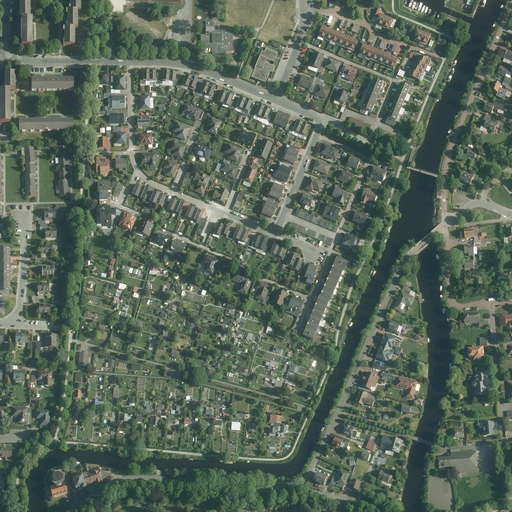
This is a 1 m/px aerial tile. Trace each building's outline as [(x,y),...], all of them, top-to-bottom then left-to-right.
[(81,11),(80,0),(68,0),(69,11),(77,11),(81,11)] [(30,17),(30,1),(19,1),(20,17),(21,17),(30,17)] [(65,28),(74,28),(77,28),(77,11),(69,11),(65,11),(65,28)] [(382,27),(386,17),(380,14),(376,24),(382,27)] [(322,23),(333,26),(336,18),(330,16),(329,19),(324,18),(322,23)] [(32,17),(30,17),(21,17),(21,31),(32,31),(32,17)] [(382,27),(388,30),(392,20),(386,17),(382,27)] [(339,26),(346,29),(348,22),(342,19),(339,26)] [(214,23),(206,24),(207,37),(203,37),(203,51),(212,51),(213,57),(226,56),(226,54),(233,53),(233,32),(214,33),(214,23)] [(352,31),(358,33),(360,26),(354,24),(352,31)] [(323,38),(328,27),(322,25),(317,35),(323,38)] [(323,38),(329,41),(334,30),(328,27),(323,38)] [(63,28),(63,46),(75,46),(74,28),(65,28),(63,28)] [(335,43),(340,33),(334,30),(329,41),(335,43)] [(32,45),(32,31),(21,31),(21,45),(32,45)] [(420,43),(425,33),(419,31),(414,40),(420,43)] [(335,43),(341,46),(345,35),(340,33),(335,43)] [(426,46),(431,36),(425,33),(420,43),(426,46)] [(348,49),(352,38),(345,35),(341,46),(348,49)] [(374,43),(376,37),(370,35),(368,42),(374,43)] [(353,51),(358,41),(352,38),(348,49),(353,51)] [(382,39),(379,48),(385,50),(388,41),(382,39)] [(364,56),(369,46),(364,43),(359,54),(364,56)] [(391,51),(397,53),(400,46),(394,44),(391,51)] [(370,59),(374,48),(369,46),(364,56),(370,59)] [(255,69),(251,78),(265,83),(270,72),(273,73),(275,67),(266,63),(267,60),(274,62),(278,53),(266,48),(265,52),(263,57),(260,56),(255,68),(255,69)] [(381,51),(374,48),(370,59),(376,62),(381,51)] [(376,62),(382,64),(387,53),(381,51),(376,62)] [(319,66),(323,57),(313,53),(308,65),(318,69),(319,66)] [(389,66),(393,56),(387,53),(382,64),(389,66)] [(394,69),(399,58),(393,56),(389,66),(394,69)] [(428,66),(430,60),(418,56),(416,61),(427,65),(428,66)] [(337,73),(341,63),(328,58),(324,67),(337,73)] [(415,61),(413,65),(425,69),(425,70),(427,65),(416,61),(415,61)] [(353,82),(358,70),(345,65),(342,72),(342,73),(347,75),(346,79),(353,82)] [(412,65),(410,70),(421,74),(422,75),(425,69),(413,65),(412,65)] [(500,67),(497,74),(509,79),(511,73),(507,71),(508,70),(500,67)] [(409,70),(407,75),(419,80),(421,74),(410,70),(409,70)] [(108,85),(108,72),(97,72),(97,85),(108,85)] [(10,90),(15,90),(15,73),(4,73),(4,90),(10,90)] [(310,86),(313,79),(301,74),(297,84),(309,89),(310,86)] [(125,90),(124,75),(113,75),(113,90),(125,90)] [(188,87),(192,77),(186,75),(183,81),(182,84),(188,87)] [(198,79),(192,77),(188,87),(194,89),(195,86),(198,79)] [(31,78),(31,91),(52,91),(52,78),(31,78)] [(73,78),(52,78),(52,91),(73,91),(73,78)] [(372,79),(370,84),(381,88),(383,83),(372,79)] [(205,94),(210,84),(203,82),(201,88),(199,92),(205,94)] [(503,99),(507,91),(499,88),(500,85),(493,82),(490,90),(497,93),(496,96),(503,99)] [(398,90),(407,93),(410,86),(401,83),(398,90)] [(509,85),(503,83),(501,85),(506,87),(504,89),(511,92),(511,89),(508,88),(509,85)] [(216,87),(210,84),(205,94),(211,97),(213,93),(216,87)] [(378,94),(381,88),(370,84),(368,90),(378,94)] [(326,99),(330,90),(318,85),(314,95),(326,99)] [(0,106),(10,106),(10,90),(4,90),(0,90),(0,106)] [(344,103),(348,94),(338,90),(335,99),(344,103)] [(365,96),(376,100),(378,94),(368,90),(365,96)] [(407,93),(398,90),(395,97),(404,101),(407,93)] [(223,104),(227,93),(221,91),(219,96),(217,101),(223,104)] [(360,108),(366,91),(365,91),(361,101),(359,101),(357,107),(360,108)] [(233,96),(227,93),(223,104),(229,106),(231,101),(233,96)] [(125,108),(124,96),(110,96),(110,98),(110,109),(125,108)] [(150,110),(149,96),(139,96),(139,110),(150,110)] [(374,106),(376,100),(365,96),(363,102),(374,106)] [(243,109),(247,100),(240,97),(238,104),(237,107),(243,109)] [(392,104),(401,107),(404,101),(395,97),(392,104)] [(252,102),(247,100),(243,109),(248,112),(250,108),(252,102)] [(371,112),(374,106),(363,102),(360,108),(371,112)] [(492,106),(486,103),(483,110),(491,113),(492,110),(497,112),(498,110),(505,113),(507,108),(493,102),(492,106)] [(200,111),(186,104),(182,113),(189,116),(188,118),(196,122),(197,119),(200,111)] [(401,107),(392,104),(389,111),(398,115),(401,107)] [(261,117),(265,107),(259,105),(257,111),(255,115),(261,117)] [(0,122),(10,123),(10,106),(0,106),(0,122)] [(271,109),(265,107),(261,117),(267,120),(269,116),(271,109)] [(396,121),(398,115),(389,111),(386,118),(396,121)] [(280,126),(285,114),(278,112),(276,118),(274,123),(280,126)] [(291,117),(285,114),(280,126),(286,128),(288,124),(291,117)] [(123,124),(123,115),(115,115),(112,115),(112,124),(123,124)] [(149,126),(149,116),(137,116),(137,126),(149,126)] [(216,135),(222,122),(211,117),(207,128),(209,129),(208,132),(216,135)] [(370,132),(372,126),(350,117),(348,122),(370,132)] [(299,133),(304,123),(297,120),(295,127),(293,131),(299,133)] [(491,124),(485,122),(483,127),(481,126),(479,130),(485,133),(486,130),(493,132),(495,127),(498,129),(501,123),(492,120),(491,124)] [(19,121),(19,132),(36,132),(36,121),(19,121)] [(53,131),(53,121),(36,121),(36,132),(53,131)] [(53,121),(53,131),(73,131),(73,121),(53,121)] [(185,141),(190,128),(176,122),(172,132),(177,134),(175,137),(185,141)] [(310,126),(304,123),(299,133),(306,136),(310,126)] [(242,130),(238,141),(252,147),(257,134),(252,132),(251,134),(242,130)] [(402,145),(404,140),(382,131),(380,136),(402,145)] [(126,144),(126,133),(115,133),(115,144),(126,144)] [(152,146),(152,134),(138,134),(139,146),(152,146)] [(107,139),(107,138),(106,138),(97,138),(97,149),(107,149),(107,139)] [(267,159),(273,144),(262,140),(256,155),(267,159)] [(181,159),(186,147),(173,141),(169,151),(173,152),(172,155),(181,159)] [(210,149),(198,144),(193,155),(205,160),(210,149)] [(237,163),(243,150),(229,144),(225,152),(229,154),(228,158),(237,163)] [(339,150),(323,144),(319,154),(335,161),(339,150)] [(24,149),(25,164),(34,164),(35,163),(33,148),(24,149)] [(295,150),(289,148),(287,154),(297,158),(300,152),(295,150)] [(468,150),(465,156),(473,160),(474,159),(477,160),(478,156),(476,155),(477,151),(473,149),(472,152),(468,150)] [(152,153),(141,154),(141,164),(148,164),(148,170),(156,170),(156,156),(156,153),(152,153)] [(297,158),(287,154),(284,160),(290,163),(295,165),(297,158)] [(357,170),(361,160),(351,156),(347,165),(357,170)] [(106,158),(95,158),(95,162),(94,162),(94,168),(95,168),(95,173),(100,173),(100,175),(102,175),(104,177),(106,175),(107,175),(107,173),(108,173),(108,171),(108,162),(108,161),(106,160),(106,158)] [(126,160),(115,160),(115,169),(119,169),(119,172),(123,172),(123,175),(126,175),(126,160)] [(173,179),(179,165),(176,163),(171,162),(166,160),(163,168),(166,169),(164,176),(173,179)] [(331,166),(316,160),(312,170),(327,176),(331,166)] [(234,179),(238,169),(223,162),(220,171),(227,174),(226,176),(234,179)] [(33,175),(34,175),(34,164),(25,164),(24,164),(25,176),(33,175)] [(251,185),(258,170),(249,166),(243,181),(251,185)] [(288,168),(282,166),(279,172),(290,176),(292,170),(288,168)] [(382,183),(387,172),(374,167),(369,178),(382,183)] [(187,187),(194,170),(189,168),(182,184),(187,187)] [(350,186),(355,176),(341,170),(337,180),(350,186)] [(209,181),(211,177),(210,177),(197,171),(193,181),(198,183),(194,192),(204,195),(209,181)] [(287,182),(290,176),(279,172),(276,178),(283,181),(287,182)] [(473,177),(462,172),(458,180),(470,185),(473,177)] [(25,188),(34,187),(35,187),(33,175),(25,176),(24,176),(25,188)] [(323,182),(309,177),(304,189),(312,192),(313,190),(319,192),(323,182)] [(57,182),(58,189),(68,188),(67,181),(59,182),(57,182)] [(110,184),(97,183),(97,192),(98,192),(99,201),(108,201),(108,193),(110,193),(110,184)] [(119,197),(124,186),(119,183),(114,195),(119,197)] [(280,186),(274,184),(272,190),(282,194),(285,188),(280,186)] [(131,195),(138,198),(142,187),(135,185),(133,190),(131,195)] [(25,188),(25,198),(35,197),(34,187),(25,188)] [(145,195),(148,190),(142,187),(138,198),(144,200),(145,195)] [(347,193),(335,187),(331,196),(337,199),(336,202),(342,204),(347,193)] [(59,197),(68,196),(68,188),(58,189),(59,197)] [(224,203),(229,192),(221,189),(219,193),(215,191),(213,198),(224,203)] [(378,194),(365,189),(359,203),(367,206),(368,203),(374,205),(378,194)] [(280,201),(282,194),(272,190),(269,196),(275,199),(280,201)] [(155,205),(160,195),(153,192),(151,197),(149,202),(155,205)] [(239,212),(246,195),(240,193),(233,210),(239,212)] [(309,207),(313,198),(303,194),(299,203),(309,207)] [(164,203),(166,197),(160,195),(155,205),(162,207),(164,203)] [(167,210),(173,213),(178,202),(171,200),(169,205),(167,210)] [(181,210),(184,205),(178,202),(173,213),(179,215),(181,210)] [(273,205),(266,202),(264,208),(275,212),(277,207),(273,205)] [(335,222),(340,210),(327,205),(322,216),(335,222)] [(191,220),(195,209),(189,206),(187,212),(184,217),(191,220)] [(109,207),(98,207),(98,214),(99,214),(99,225),(105,225),(105,227),(111,227),(111,217),(115,216),(115,209),(109,209),(109,207)] [(268,217),(272,219),(275,212),(264,208),(261,214),(268,217)] [(199,217),(201,211),(195,209),(191,220),(197,223),(199,217)] [(339,227),(297,210),(295,215),(336,233),(339,227)] [(55,219),(55,211),(44,211),(43,219),(55,219)] [(368,217),(356,212),(352,222),(364,227),(368,217)] [(131,232),(137,219),(122,213),(117,226),(131,232)] [(268,217),(261,214),(260,217),(261,217),(260,220),(265,223),(268,217)] [(207,221),(201,219),(199,224),(195,233),(201,236),(207,221)] [(149,238),(154,226),(141,221),(136,232),(149,238)] [(229,232),(231,226),(229,225),(230,223),(226,222),(225,224),(221,234),(227,236),(229,232)] [(213,234),(219,237),(221,234),(225,224),(221,223),(221,225),(218,224),(215,229),(213,234)] [(333,240),(292,223),(289,228),(331,245),(333,240)] [(239,241),(244,229),(240,228),(240,229),(237,228),(235,234),(233,239),(239,241)] [(247,239),(250,233),(247,232),(247,231),(244,229),(239,241),(245,243),(247,239)] [(44,230),(45,239),(56,238),(56,230),(44,230)] [(474,238),(473,230),(463,231),(464,238),(474,238)] [(359,239),(346,233),(341,246),(350,249),(351,246),(356,248),(359,239)] [(475,247),(488,246),(488,240),(484,240),(484,237),(487,236),(486,233),(481,233),(482,236),(474,237),(475,247)] [(164,247),(168,238),(158,234),(154,242),(164,247)] [(258,249),(262,239),(256,236),(254,241),(251,246),(258,249)] [(266,247),(268,241),(262,239),(258,249),(264,252),(266,247)] [(181,255),(185,245),(173,240),(169,250),(181,255)] [(270,254),(277,257),(281,246),(274,244),(272,249),(270,254)] [(51,246),(40,246),(40,255),(51,255),(51,246)] [(284,254),(287,249),(281,246),(277,257),(282,259),(284,254)] [(9,247),(0,247),(0,256),(9,257),(9,247)] [(473,256),(473,247),(463,247),(464,254),(468,254),(468,257),(473,256)] [(212,276),(219,261),(204,255),(200,264),(206,266),(204,272),(212,276)] [(293,268),(297,260),(298,257),(291,255),(289,260),(287,265),(293,268)] [(0,256),(0,265),(9,265),(9,257),(0,256)] [(347,263),(335,258),(332,265),(343,269),(344,270),(347,263)] [(301,267),(303,262),(297,260),(293,268),(293,270),(299,272),(301,267)] [(318,268),(306,264),(304,269),(303,270),(308,272),(304,279),(307,281),(306,284),(312,286),(317,275),(315,274),(318,268)] [(9,265),(0,265),(0,274),(10,274),(9,265)] [(329,272),(340,276),(343,269),(332,265),(329,272)] [(53,267),(41,268),(41,276),(53,276),(53,267)] [(240,274),(234,272),(230,281),(241,285),(238,293),(247,297),(253,279),(240,274)] [(340,276),(329,272),(327,278),(338,283),(340,276)] [(0,274),(0,283),(10,283),(10,274),(0,274)] [(335,289),(338,283),(327,278),(324,285),(335,289)] [(264,302),(271,287),(258,282),(255,289),(259,291),(255,299),(264,302)] [(10,283),(0,283),(0,292),(10,292),(10,283)] [(117,291),(124,293),(126,285),(119,283),(117,291)] [(48,284),(37,285),(37,293),(48,293),(48,284)] [(335,289),(324,285),(322,291),(332,295),(335,289)] [(130,292),(134,293),(133,297),(137,298),(140,288),(131,286),(130,292)] [(282,308),(288,294),(277,291),(272,304),(282,308)] [(319,298),(328,302),(329,302),(332,295),(322,291),(319,298)] [(409,296),(401,292),(394,310),(402,313),(406,304),(410,306),(414,298),(409,296)] [(298,318),(305,302),(293,297),(287,313),(298,318)] [(319,298),(318,297),(315,304),(326,308),(328,302),(319,298)] [(323,314),(326,308),(315,304),(312,310),(323,314)] [(49,305),(38,306),(38,315),(50,314),(49,305)] [(323,314),(312,310),(310,317),(320,321),(323,314)] [(478,312),(462,314),(463,324),(479,323),(478,312)] [(511,315),(502,316),(502,318),(498,318),(499,329),(505,328),(505,327),(506,327),(506,333),(505,333),(505,338),(511,337),(511,315)] [(317,327),(320,321),(310,317),(307,323),(317,327)] [(400,326),(391,322),(388,331),(396,334),(400,326)] [(317,327),(307,323),(304,329),(314,334),(317,327)] [(311,341),(314,334),(304,329),(302,337),(311,341)] [(26,335),(15,335),(15,344),(26,344),(26,335)] [(395,339),(386,335),(381,346),(391,349),(395,339)] [(56,349),(56,337),(43,337),(43,348),(56,349)] [(274,346),(272,351),(281,354),(283,349),(274,346)] [(391,349),(381,346),(376,359),(386,362),(387,360),(388,361),(389,356),(388,356),(391,349)] [(480,347),(466,348),(467,358),(472,358),(472,361),(483,360),(482,350),(482,347),(480,347)] [(79,364),(88,365),(89,358),(91,358),(91,352),(79,352),(79,364)] [(387,366),(373,363),(372,367),(386,371),(387,366)] [(297,374),(300,367),(291,364),(289,371),(297,374)] [(24,381),(25,372),(13,372),(13,380),(24,381)] [(51,387),(51,373),(37,372),(37,377),(36,381),(43,381),(43,387),(51,387)] [(487,372),(473,374),(474,384),(473,384),(472,384),(471,385),(470,386),(470,387),(471,388),(471,389),(472,390),(473,390),(474,390),(475,398),(490,397),(487,372)] [(365,373),(360,386),(365,388),(370,390),(371,387),(375,388),(379,378),(365,373)] [(383,376),(382,380),(390,381),(391,379),(396,380),(397,377),(382,373),(381,376),(383,376)] [(417,383),(397,378),(395,388),(407,391),(406,398),(413,400),(417,383)] [(285,380),(283,391),(289,392),(291,385),(296,386),(297,382),(285,380)] [(366,399),(368,395),(360,392),(356,404),(363,407),(364,405),(372,408),(374,401),(366,399)] [(411,408),(403,406),(401,413),(409,415),(409,414),(417,416),(419,410),(411,407),(411,408)] [(209,415),(209,417),(214,417),(215,409),(211,409),(211,408),(206,407),(206,415),(209,415)] [(27,410),(27,409),(12,409),(12,418),(17,418),(17,425),(27,425),(27,415),(27,410)] [(49,426),(49,412),(35,412),(35,420),(40,420),(40,426),(47,426),(49,426)] [(128,416),(128,414),(124,414),(123,421),(130,422),(131,417),(128,416)] [(159,426),(160,415),(157,415),(156,417),(152,417),(151,425),(159,426)] [(282,423),(282,415),(270,415),(270,423),(282,423)] [(231,422),(231,431),(240,431),(240,422),(231,422)] [(495,435),(494,422),(488,422),(483,423),(484,436),(495,435)] [(344,425),(342,434),(352,436),(355,426),(347,424),(347,426),(344,425)] [(464,429),(453,429),(453,438),(464,438),(464,429)] [(382,433),(378,447),(400,454),(404,439),(382,433)] [(343,441),(335,437),(332,445),(340,448),(343,441)] [(365,448),(372,451),(376,442),(369,440),(365,448)] [(12,461),(12,448),(0,447),(0,457),(6,458),(6,460),(12,461)] [(497,450),(490,450),(492,472),(499,472),(497,450)] [(478,472),(476,451),(451,452),(451,457),(438,458),(439,468),(451,468),(451,472),(460,471),(460,473),(478,472)] [(361,459),(368,461),(371,455),(364,452),(361,459)] [(100,469),(88,472),(92,485),(92,486),(104,483),(100,469)] [(350,474),(340,470),(337,480),(333,478),(331,484),(336,486),(337,482),(345,485),(346,486),(350,474)] [(50,488),(53,497),(68,493),(65,483),(62,484),(66,480),(65,474),(61,471),(55,471),(52,476),(52,481),(57,485),(58,485),(50,488)] [(92,485),(88,472),(83,474),(87,486),(92,485)] [(392,476),(382,472),(379,479),(389,483),(392,476)] [(87,486),(83,474),(83,473),(72,477),(76,489),(78,488),(78,490),(82,489),(82,488),(87,486)] [(328,477),(318,473),(314,482),(324,486),(328,477)] [(358,491),(362,482),(354,480),(351,488),(358,491)]
